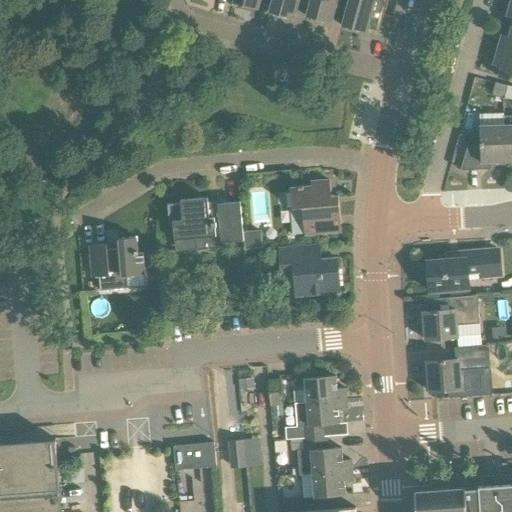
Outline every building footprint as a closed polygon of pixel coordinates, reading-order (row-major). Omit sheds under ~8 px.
[(235,0),(234,3),(259,10),(261,0),(235,0)] [(273,0),(270,13),(295,20),(300,0),(305,0),(312,2),(312,0),(273,0)] [(312,0),(312,2),(307,17),(332,24),(338,3),(349,5),(350,0),(312,0)] [(350,0),(349,5),(343,27),(368,33),(374,12),(385,15),(389,0),(350,0)] [(511,30),(510,37),(503,35),(499,50),(511,54),(511,30)] [(511,54),(499,50),(494,66),(502,68),(499,77),(511,80),(511,54)] [(497,83),(494,93),(493,96),(505,100),(508,86),(497,83)] [(483,163),(507,163),(505,126),(481,127),(481,137),(471,138),(461,171),(484,171),(483,163)] [(300,189),(292,189),(294,209),(304,208),(306,235),(343,232),(340,204),(333,204),(331,181),(312,183),(312,188),(304,188),(304,186),(299,186),(300,189)] [(227,243),(245,241),(244,233),(241,203),(219,205),(219,208),(210,209),(209,198),(182,201),(182,204),(168,205),(170,224),(174,224),(176,240),(198,238),(199,250),(227,248),(227,243)] [(262,231),(244,233),(245,241),(246,250),(263,248),(262,231)] [(128,276),(146,275),(144,253),(140,254),(140,251),(139,251),(138,238),(120,239),(120,245),(109,246),(109,243),(91,244),(93,278),(100,277),(101,291),(129,289),(128,276)] [(284,280),(296,279),(298,296),(341,292),(338,260),(322,261),(321,244),(281,248),(284,280)] [(502,276),(499,250),(461,254),(461,260),(429,262),(431,292),(470,289),(468,274),(482,272),(482,278),(502,276)] [(156,255),(147,256),(148,266),(157,266),(156,255)] [(449,299),(450,310),(424,313),(427,341),(459,338),(458,326),(480,324),(478,296),(449,299)] [(463,348),(464,360),(428,363),(430,393),(463,390),(461,372),(492,369),(490,345),(463,348)] [(333,401),(348,400),(347,389),(338,390),(337,376),(306,379),(308,403),(333,401)] [(240,380),(241,391),(255,389),(254,378),(240,380)] [(273,406),(283,405),(281,381),(269,382),(271,406),(273,406)] [(333,401),(308,403),(296,404),(297,427),(303,427),(304,439),(328,437),(327,425),(340,424),(339,411),(349,410),(348,400),(333,401)] [(284,415),(283,405),(273,406),(274,416),(284,415)] [(328,437),(304,439),(304,451),(299,452),(301,476),(302,476),(314,475),(339,473),(353,471),(353,461),(343,461),(342,448),(329,449),(328,437)] [(0,511),(62,511),(57,439),(0,443),(0,511)] [(232,467),(246,465),(244,440),(230,441),(232,467)] [(215,443),(175,447),(177,471),(217,467),(215,443)] [(339,473),(314,475),(302,476),(304,499),(308,499),(309,511),(311,511),(333,509),(332,497),(346,496),(345,483),(354,482),(353,471),(339,473)] [(511,511),(511,484),(479,487),(480,489),(467,489),(466,488),(416,492),(417,511),(511,511)]
